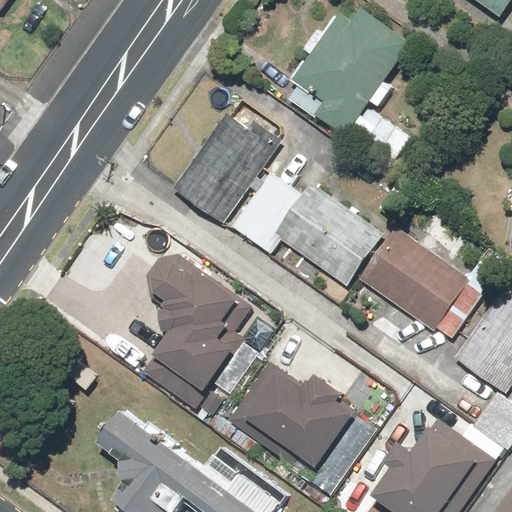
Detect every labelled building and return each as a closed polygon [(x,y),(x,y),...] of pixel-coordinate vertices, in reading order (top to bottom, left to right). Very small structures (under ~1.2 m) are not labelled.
[(0,0),(0,14),(11,0),(0,0)] [(511,0),(473,0),(502,20),(511,5),(511,0)] [(311,55),(292,83),(324,105),(314,119),(346,141),(352,131),(395,160),(410,139),(368,110),(372,104),(379,109),(393,88),(386,82),(412,45),(362,10),(352,25),(340,16),(325,36),(319,32),(305,51),(311,55)] [(238,126),(224,116),(172,189),(224,225),(283,141),(246,114),(238,126)] [(273,255),(284,240),(348,288),(386,237),(313,183),(303,196),(272,174),(234,226),(273,255)] [(395,229),(359,279),(402,310),(392,323),(407,334),(415,321),(433,334),(437,329),(452,340),(483,296),(468,286),(470,283),(395,229)] [(172,336),(154,359),(203,397),(247,341),(238,334),(255,313),(178,253),(169,264),(164,260),(149,278),(156,284),(149,292),(168,306),(155,322),(172,336)] [(511,286),(509,285),(471,339),(486,349),(471,371),(507,396),(511,388),(511,286)] [(271,367),(230,423),(250,438),(254,432),(295,461),(290,467),(310,482),(357,418),(337,403),(342,397),(311,374),(301,388),(271,367)] [(275,511),(281,505),(218,456),(203,475),(122,412),(95,447),(119,466),(112,475),(124,484),(110,501),(124,511),(177,511),(184,503),(195,511),(275,511)] [(400,444),(363,491),(390,511),(462,511),(499,464),(440,418),(413,454),(400,444)]
